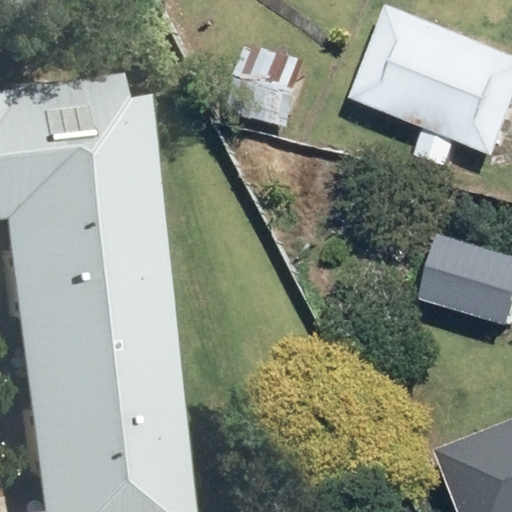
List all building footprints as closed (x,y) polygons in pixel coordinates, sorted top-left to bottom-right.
[(511,73),(397,27),(367,103),(482,150),(511,75),(511,73)] [(290,136),(302,64),(238,53),(226,125),(290,136)] [(0,101),(0,511),(169,511),(117,87),(0,101)] [(380,225),(365,279),(490,313),(505,259),(380,225)] [(511,511),(511,430),(457,451),(479,511),(511,511)]
